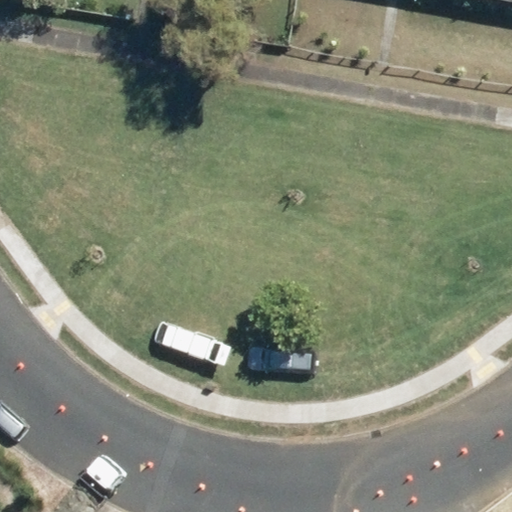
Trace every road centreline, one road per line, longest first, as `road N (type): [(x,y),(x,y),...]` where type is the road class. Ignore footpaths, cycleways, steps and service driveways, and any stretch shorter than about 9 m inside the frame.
road 1 (residential): [(0,341),(63,397),(194,470),(297,511)]
road 2 (residential): [(354,511),(408,494),(511,419)]
